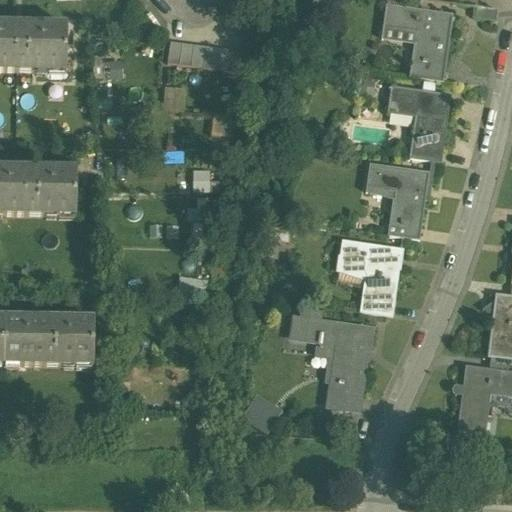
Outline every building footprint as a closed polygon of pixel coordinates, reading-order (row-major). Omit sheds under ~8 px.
[(417,3),(401,1),(400,10),(416,13),(417,3)] [(400,10),(386,8),(382,31),(384,32),(384,31),(415,36),(409,80),(415,81),(416,69),(444,73),(452,18),(416,13),(400,10)] [(497,12),(473,9),(472,20),(496,24),(497,12)] [(67,28),(0,26),(0,75),(66,76),(67,28)] [(183,47),(171,46),(169,66),(180,67),(183,47)] [(194,49),(183,47),(180,67),(192,69),(194,49)] [(206,50),(194,49),(192,69),(204,70),(206,50)] [(218,52),(206,50),(204,70),(215,72),(218,52)] [(229,53),(218,52),(215,72),(227,73),(229,53)] [(241,55),(229,53),(227,73),(238,75),(241,55)] [(124,80),(123,63),(103,64),(104,81),(124,80)] [(444,73),(416,69),(415,81),(442,85),(444,73)] [(183,114),(186,92),(168,89),(165,112),(183,114)] [(450,98),(390,89),(386,109),(416,113),(410,150),(442,154),(450,98)] [(442,154),(410,150),(409,161),(441,166),(442,154)] [(429,176),(369,168),(366,191),(393,195),(387,239),(393,240),(395,228),(421,231),(429,176)] [(76,172),(0,170),(0,218),(75,220),(76,172)] [(199,193),(198,171),(160,172),(161,194),(199,193)] [(421,231),(395,228),(393,240),(419,244),(421,231)] [(401,253),(342,245),(338,273),(365,276),(360,315),(372,317),(373,306),(393,309),(401,253)] [(511,298),(509,299),(494,297),(486,360),(490,361),(511,363),(511,298)] [(393,309),(373,306),(372,317),(391,320),(393,309)] [(93,323),(3,321),(2,369),(92,371),(93,323)] [(371,334),(294,323),(291,343),(318,347),(316,360),(335,362),(330,391),(332,391),(330,411),(358,415),(367,354),(368,354),(371,334)] [(511,363),(490,361),(488,373),(511,375),(511,363)] [(511,375),(488,373),(464,370),(456,433),(484,437),(490,394),(511,397),(511,375)] [(274,434),(281,408),(251,400),(244,426),(274,434)]
